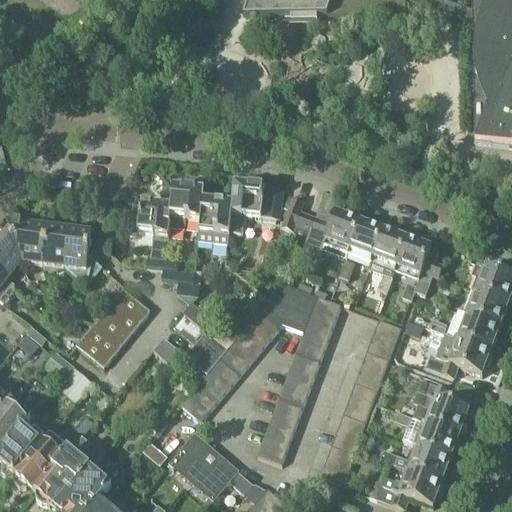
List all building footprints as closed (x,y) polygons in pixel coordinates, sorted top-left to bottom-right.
[(251,0),(244,24),(327,22),(327,18),(390,17),(390,21),(406,21),(406,6),(405,0),(251,0)] [(405,0),(406,6),(472,30),(472,15),(427,0),(405,0)] [(511,0),(471,0),(472,15),(472,30),(474,147),(511,151),(511,0)] [(234,189),(231,209),(230,220),(231,220),(279,226),(283,194),(234,189)] [(200,227),(203,205),(204,196),(174,192),(171,212),(169,233),(183,235),(184,225),(200,227)] [(299,217),(300,217),(304,207),(291,202),(281,231),(292,236),(299,217)] [(229,240),(231,220),(230,220),(231,209),(203,205),(200,227),(198,247),(228,250),(229,240)] [(166,263),(169,233),(171,212),(141,208),(139,223),(129,222),(127,239),(153,241),(151,261),(148,261),(147,273),(162,274),(178,276),(179,265),(166,263)] [(315,223),(300,217),(299,217),(292,236),(304,250),(305,249),(315,223)] [(331,229),(315,223),(305,249),(322,255),(324,247),(348,256),(360,226),(336,217),(331,229)] [(383,235),(360,226),(348,256),(372,265),(383,235)] [(22,269),(5,227),(0,232),(0,277),(9,285),(22,269)] [(48,232),(5,227),(22,269),(43,272),(48,232)] [(69,234),(48,232),(43,272),(47,280),(63,274),(64,274),(69,234)] [(69,234),(64,274),(85,291),(101,273),(88,262),(91,237),(69,234)] [(407,243),(383,235),(372,265),(395,274),(407,243)] [(431,252),(407,243),(395,274),(419,282),(427,264),(431,252)] [(419,282),(417,287),(429,291),(433,281),(439,283),(443,270),(427,264),(419,282)] [(348,285),(354,269),(345,265),(338,282),(348,285)] [(475,297),(509,310),(510,307),(511,308),(511,307),(511,283),(477,270),(473,281),(480,284),(475,297)] [(194,278),(178,276),(162,274),(162,275),(162,276),(161,286),(178,288),(193,289),(194,278)] [(9,285),(0,277),(0,305),(3,309),(5,307),(7,308),(10,304),(8,303),(15,296),(14,289),(9,285)] [(392,283),(383,280),(377,293),(387,298),(392,283)] [(429,291),(417,287),(415,291),(407,288),(402,303),(411,307),(414,298),(425,302),(429,291)] [(198,303),(200,290),(193,289),(178,288),(176,300),(190,312),(198,303)] [(308,326),(312,314),(316,303),(281,292),(259,318),(276,332),(278,329),(303,339),(303,337),(308,326)] [(122,294),(113,306),(141,328),(150,317),(122,294)] [(509,310),(475,297),(467,321),(500,333),(509,310)] [(337,322),(341,311),(316,303),(312,314),(337,322)] [(113,306),(104,317),(131,340),(141,328),(113,306)] [(208,324),(192,310),(177,328),(182,333),(180,336),(190,345),(194,342),(189,338),(195,331),(199,334),(208,324)] [(332,334),(337,322),(312,314),(308,326),(332,334)] [(104,317),(94,328),(122,351),(131,340),(104,317)] [(276,332),(259,318),(251,327),(270,344),(278,334),(276,332)] [(467,321),(458,344),(491,357),(500,333),(467,321)] [(448,330),(433,324),(429,334),(444,340),(448,330)] [(397,344),(401,333),(400,333),(378,325),(374,335),(397,344)] [(328,345),(332,334),(308,326),(303,337),(328,345)] [(270,344),(251,327),(243,336),(263,353),(270,344)] [(94,328),(85,339),(113,362),(122,351),(94,328)] [(220,365),(228,355),(235,346),(237,344),(222,331),(212,343),(208,340),(187,364),(207,380),(212,374),(220,365)] [(32,332),(27,338),(33,343),(38,337),(32,332)] [(397,344),(374,335),(370,346),(393,354),(397,344)] [(263,353),(243,336),(237,344),(235,346),(255,362),(263,353)] [(324,357),(328,345),(303,337),(303,339),(299,348),(324,357)] [(113,362),(85,339),(76,351),(104,373),(113,362)] [(27,341),(19,351),(30,359),(38,350),(27,341)] [(184,362),(163,344),(153,356),(174,374),(184,362)] [(491,357),(458,344),(449,367),(430,361),(426,374),(455,384),(459,372),(482,381),(486,369),(489,370),(493,360),(490,359),(491,357)] [(255,362),(235,346),(228,355),(247,372),(255,362)] [(389,365),(393,354),(370,346),(366,356),(389,365)] [(320,368),(324,357),(299,348),(295,360),(320,368)] [(247,372),(228,355),(220,365),(239,381),(247,372)] [(385,375),(389,365),(366,356),(363,367),(385,375)] [(62,387),(65,383),(74,373),(55,358),(44,371),(62,387)] [(320,368),(295,360),(291,371),(315,380),(320,368)] [(239,381),(220,365),(212,374),(231,391),(239,381)] [(381,386),(385,375),(363,367),(359,377),(381,386)] [(311,391),(315,380),(291,371),(286,383),(311,391)] [(74,373),(65,383),(83,400),(93,388),(74,373)] [(231,391),(212,374),(207,380),(204,383),(224,400),(231,391)] [(381,386),(359,377),(355,388),(377,396),(381,386)] [(224,400),(204,383),(196,393),(216,409),(224,400)] [(307,402),(311,391),(286,383),(282,394),(307,402)] [(422,427),(459,441),(460,439),(462,440),(466,430),(464,429),(468,417),(445,408),(450,396),(421,385),(416,398),(431,404),(422,427)] [(373,407),(377,396),(355,388),(351,398),(373,407)] [(216,409),(196,393),(188,402),(208,419),(216,409)] [(307,402),(282,394),(278,405),(302,414),(307,402)] [(369,417),(373,407),(351,398),(347,409),(369,417)] [(208,419),(188,402),(180,411),(200,428),(208,419)] [(37,405),(30,414),(35,419),(43,409),(37,405)] [(298,425),(302,414),(278,405),(274,417),(298,425)] [(0,460),(26,430),(31,425),(11,407),(9,408),(0,419),(0,460)] [(369,417),(347,409),(343,420),(365,428),(369,417)] [(294,437),(298,425),(274,417),(269,428),(294,437)] [(413,423),(398,418),(394,428),(409,433),(413,423)] [(361,438),(365,428),(343,420),(339,430),(361,438)] [(77,438),(81,442),(93,428),(88,425),(84,425),(77,433),(77,438)] [(459,441),(422,427),(413,451),(416,452),(450,465),(459,441)] [(294,437),(269,428),(265,439),(290,448),(294,437)] [(44,445),(26,430),(0,460),(0,467),(1,469),(2,476),(7,481),(14,480),(44,445)] [(357,449),(361,438),(339,430),(335,441),(357,449)] [(35,498),(71,456),(50,438),(14,480),(16,482),(15,483),(16,489),(22,495),(28,494),(29,493),(35,498)] [(194,438),(186,448),(168,470),(213,508),(229,488),(238,478),(239,477),(196,440),(194,438)] [(285,460),(290,448),(265,439),(261,451),(285,460)] [(357,449),(335,441),(331,451),(353,459),(357,449)] [(82,443),(71,456),(35,498),(36,500),(36,501),(36,503),(37,504),(38,505),(39,507),(40,507),(42,508),(43,509),(45,509),(47,509),(48,509),(51,511),(59,511),(94,470),(103,460),(82,443)] [(281,471),(285,460),(261,451),(257,462),(281,471)] [(349,470),(353,459),(331,451),(327,462),(349,470)] [(450,465),(416,452),(411,466),(384,456),(380,466),(404,475),(441,488),(450,465)] [(345,480),(349,470),(327,462),(323,472),(345,480)] [(116,488),(94,470),(59,511),(95,511),(101,505),(104,502),(116,488)] [(341,492),(345,480),(323,472),(319,484),(341,492)] [(441,488),(404,475),(400,487),(395,485),(392,495),(381,491),(377,501),(376,505),(376,506),(392,511),(405,511),(409,503),(429,511),(432,511),(436,501),(439,502),(442,492),(440,491),(441,488)] [(255,492),(238,478),(229,488),(245,503),(255,492)] [(254,510),(266,497),(256,490),(255,492),(245,503),(254,510)] [(270,511),(277,504),(267,495),(266,497),(259,505),(254,510),(252,511),(270,511)] [(101,505),(95,511),(115,511),(104,502),(101,505)]
